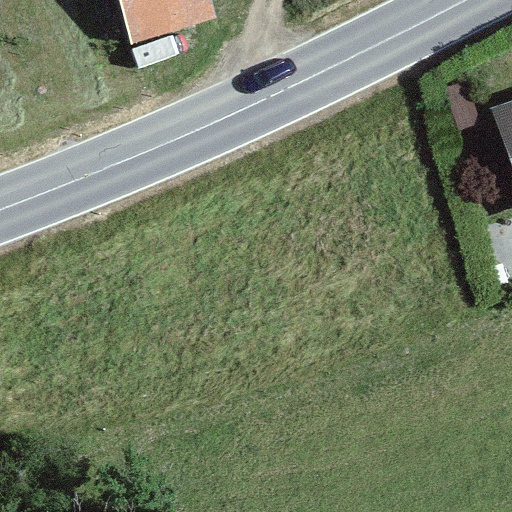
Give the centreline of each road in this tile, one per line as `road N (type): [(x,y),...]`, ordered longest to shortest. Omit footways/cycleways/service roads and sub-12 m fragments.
road 1 (secondary): [(0,204),(258,104),(464,0)]
road 2 (track): [(276,0),(232,114)]
